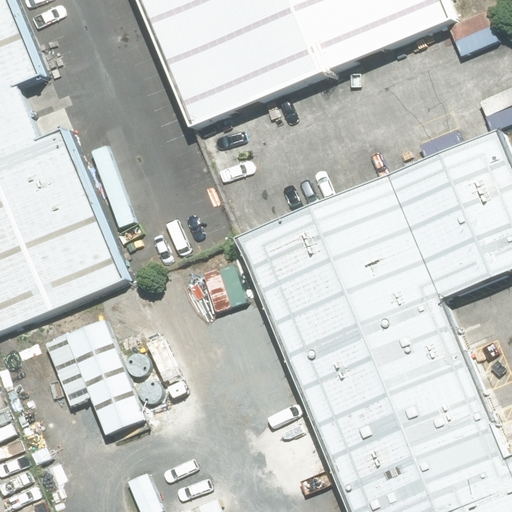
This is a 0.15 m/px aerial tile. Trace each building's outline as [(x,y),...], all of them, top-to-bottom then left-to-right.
[(11,0),(0,0),(0,327),(123,278),(11,0)] [(142,0),(196,133),(453,30),(441,0),(142,0)] [(415,131),(427,161),(467,145),(455,115),(415,131)] [(511,140),(257,241),(365,511),(511,511),(511,436),(460,304),(511,283),(511,140)] [(221,268),(187,281),(202,318),(235,305),(221,268)] [(107,321),(67,338),(48,345),(74,406),(93,398),(108,435),(148,419),(107,321)] [(163,511),(150,475),(130,482),(140,511),(163,511)]
